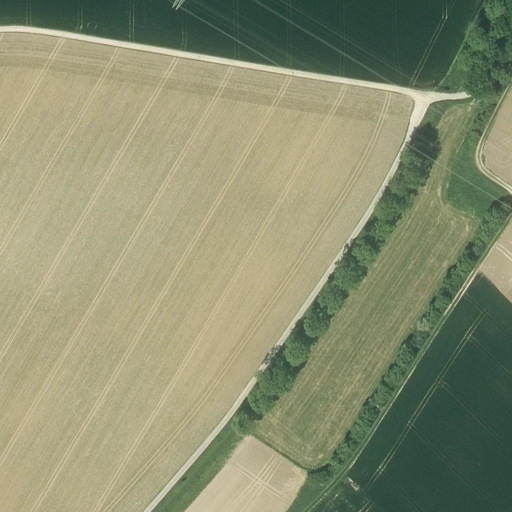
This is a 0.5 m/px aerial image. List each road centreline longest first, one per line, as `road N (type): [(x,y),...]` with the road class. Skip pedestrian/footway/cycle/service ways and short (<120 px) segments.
road 1 (track): [(157,511),(243,413),(371,224),(425,101),(472,103),(511,70)]
road 2 (track): [(0,41),(42,40),(425,101)]
road 3 (track): [(511,234),(367,459),(321,511)]
